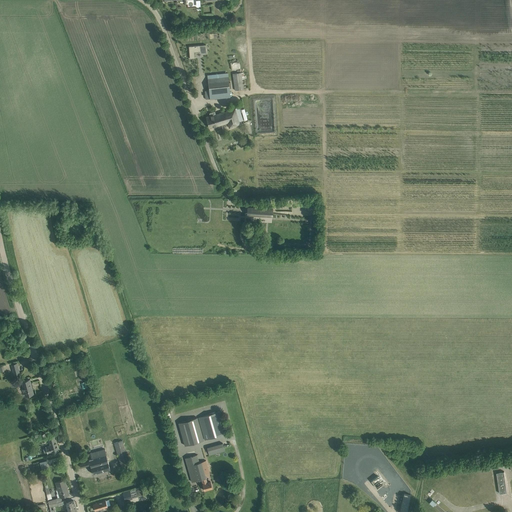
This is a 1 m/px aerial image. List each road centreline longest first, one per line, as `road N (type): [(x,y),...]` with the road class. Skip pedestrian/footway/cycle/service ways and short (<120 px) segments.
road 1 (unclassified): [(83,511),(0,240)]
road 2 (residential): [(229,196),(161,24),(140,0)]
